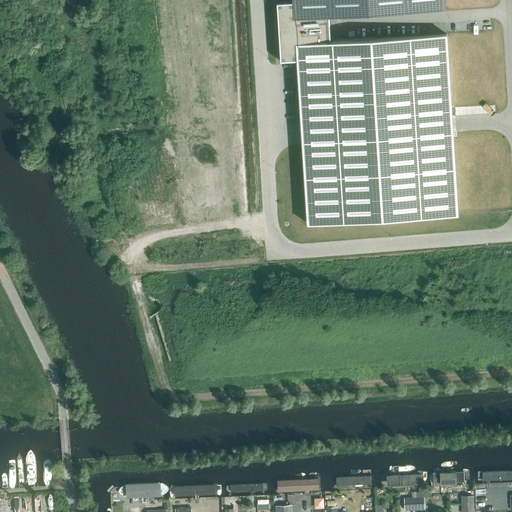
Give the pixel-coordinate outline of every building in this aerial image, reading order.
[(444,0),(293,0),(294,1),(277,2),(281,61),(298,60),(308,223),(458,214),(447,34),(331,41),(329,15),(445,8),(444,0)] [(482,480),(511,479),(511,471),(482,472),(482,480)] [(433,482),(471,480),(471,472),(433,474),(433,482)] [(391,485),(428,483),(428,473),(391,474),(391,485)] [(328,488),(372,486),(371,474),(328,476),(328,488)] [(280,490),(324,488),(323,479),(279,481),(280,490)] [(227,493),(267,492),(267,483),(227,485),(227,493)] [(181,496),(216,495),(217,489),(216,484),(180,486),(181,496)] [(128,498),(167,497),(171,490),(167,486),(128,487),(125,493),(128,498)] [(404,498),(405,510),(425,509),(424,491),(412,492),(412,497),(404,498)] [(465,503),(465,511),(473,511),(473,496),(462,496),(461,503),(465,503)] [(323,497),(313,497),(314,508),(323,507),(323,497)] [(268,499),(257,500),(257,510),(268,509),(268,499)]
